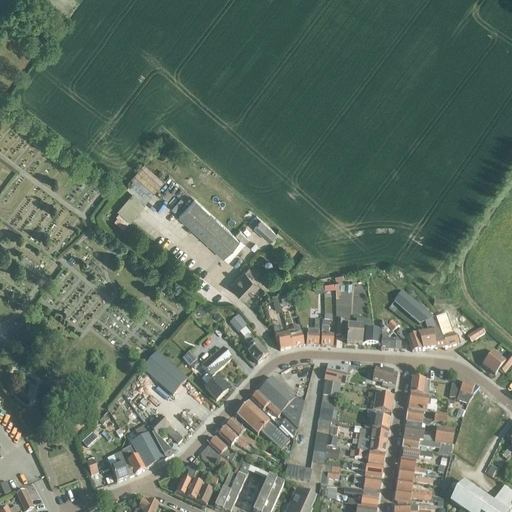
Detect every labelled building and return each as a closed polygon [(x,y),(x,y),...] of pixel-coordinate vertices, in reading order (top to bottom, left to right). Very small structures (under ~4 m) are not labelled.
[(144,204),(132,193),(117,211),(129,222),(144,204)] [(195,199),(179,216),(228,262),(235,255),(245,244),(240,239),(239,240),(195,199)] [(249,223),(269,241),(275,234),(256,216),(249,223)] [(288,245),(283,254),(297,263),(303,254),(288,245)] [(249,267),(231,286),(245,299),(258,285),(252,279),(256,275),(249,267)] [(344,285),(338,284),(339,290),(344,291),(351,291),(352,284),(344,283),(344,285)] [(313,287),(314,292),(314,293),(324,290),(322,284),(313,287)] [(401,292),(393,302),(419,325),(424,323),(428,333),(428,334),(428,335),(433,350),(445,349),(445,348),(441,339),(441,338),(432,318),(426,313),(420,308),(401,292)] [(272,298),(276,311),(281,310),(278,300),(277,296),(272,298)] [(203,303),(196,309),(202,316),(209,309),(203,303)] [(441,338),(445,348),(454,346),(458,344),(453,335),(451,329),(450,329),(449,326),(441,312),(436,315),(444,328),(446,328),(447,331),(440,333),(442,338),(441,338)] [(238,315),(228,324),(237,334),(247,326),(238,315)] [(332,316),(326,316),(324,316),(323,322),(321,321),(320,347),(332,348),(333,337),(328,337),(328,328),(329,328),(329,322),(332,322),(332,316)] [(318,320),(317,320),(313,320),(313,331),(306,331),(305,347),(317,347),(318,320)] [(347,326),(346,345),(361,346),(362,331),(362,325),(371,326),(371,322),(356,321),(356,326),(347,326)] [(380,347),(379,350),(394,351),(400,351),(401,343),(395,337),(395,342),(388,341),(388,339),(393,335),(391,333),(386,327),(386,323),(381,322),(381,332),(380,347)] [(386,327),(391,333),(397,327),(392,322),(386,327)] [(362,331),(361,346),(380,347),(381,332),(371,331),(371,326),(362,325),(362,331)] [(292,331),(288,332),(288,335),(289,337),(291,349),(302,347),(299,330),(298,330),(297,326),(291,327),(292,331)] [(291,349),(289,337),(288,335),(281,336),(279,327),(272,329),(275,343),(277,342),(279,352),(291,349)] [(471,343),(484,335),(480,329),(467,337),(471,343)] [(401,330),(396,334),(403,340),(406,339),(411,352),(412,353),(422,352),(422,351),(417,335),(415,336),(409,338),(401,330)] [(428,334),(417,335),(422,351),(422,352),(433,350),(428,335),(428,334)] [(256,365),(266,357),(249,336),(243,341),(251,351),(247,354),(256,365)] [(201,369),(207,375),(210,379),(231,361),(224,353),(222,350),(217,355),(211,359),(201,368),(201,369)] [(511,355),(511,354),(504,362),(492,353),(482,366),(494,375),(498,371),(504,375),(511,364),(511,355)] [(189,354),(182,360),(189,368),(196,362),(189,354)] [(172,397),(186,381),(156,355),(142,371),(172,397)] [(327,372),(325,381),(344,386),(347,376),(346,376),(348,368),(336,367),(328,366),(327,372)] [(394,390),(396,375),(374,369),(371,381),(382,384),(381,387),(394,390)] [(207,375),(200,381),(207,388),(204,390),(215,403),(227,392),(217,380),(214,383),(210,379),(207,375)] [(304,403),(294,400),(274,381),(271,379),(257,394),(277,412),(280,415),(297,430),(304,403)] [(425,382),(412,380),(410,395),(427,397),(429,383),(425,382)] [(455,402),(467,406),(468,403),(472,398),(478,390),(473,387),(462,383),(459,392),(455,402)] [(322,397),(334,399),(338,400),(340,387),(324,385),(322,397)] [(454,399),(456,395),(459,386),(451,385),(448,399),(454,399)] [(376,392),(373,412),(391,415),(393,398),(382,396),(382,393),(376,392)] [(277,412),(257,394),(250,402),(262,412),(266,408),(277,419),(280,415),(277,412)] [(427,397),(410,395),(407,410),(426,413),(427,406),(435,407),(436,399),(427,397)] [(483,396),(476,404),(487,414),(494,406),(483,396)] [(322,397),(321,403),(333,406),(334,399),(322,397)] [(321,403),(320,409),(332,412),(333,406),(321,403)] [(280,452),(289,442),(268,424),(269,423),(248,404),(236,417),(257,436),(259,433),(280,452)] [(320,409),(319,416),(331,418),(332,412),(320,409)] [(458,410),(455,417),(462,419),(464,412),(458,410)] [(367,411),(366,417),(374,418),(372,431),(388,433),(391,415),(373,412),(367,411)] [(431,424),(431,422),(422,421),(423,414),(407,412),(406,423),(428,427),(431,424)] [(493,435),(506,419),(498,412),(485,429),(493,435)] [(447,416),(435,414),(433,422),(446,424),(447,416)] [(319,416),(318,422),(330,424),(331,419),(331,418),(319,416)] [(72,437),(86,425),(81,419),(67,430),(72,437)] [(182,441),(175,435),(159,419),(149,429),(150,430),(156,440),(164,432),(178,446),(182,441)] [(296,431),(284,420),(279,425),(294,439),(296,431)] [(232,421),(225,429),(237,441),(254,451),(256,453),(259,448),(247,440),(246,441),(241,437),(244,433),(232,421)] [(318,422),(317,428),(329,430),(330,424),(318,422)] [(317,428),(316,434),(328,436),(329,430),(317,428)] [(405,428),(403,440),(450,447),(451,447),(453,432),(436,429),(434,439),(422,437),(423,431),(420,431),(405,428)] [(237,441),(225,429),(218,437),(230,448),(234,444),(251,455),(254,451),(237,441)] [(330,429),(329,436),(337,438),(338,430),(330,429)] [(150,430),(148,431),(150,435),(164,461),(173,456),(156,440),(150,430)] [(370,443),(386,446),(388,435),(360,431),(358,441),(370,443)] [(316,434),(315,440),(327,442),(328,438),(328,436),(316,434)] [(139,441),(130,445),(132,448),(145,471),(164,461),(150,435),(139,441)] [(10,439),(15,448),(19,446),(14,436),(10,439)] [(97,441),(92,436),(83,444),(87,449),(97,441)] [(326,445),(326,448),(335,449),(337,439),(328,438),(327,442),(326,445)] [(215,439),(208,447),(221,458),(231,464),(234,459),(225,454),(225,455),(222,454),(226,450),(215,439)] [(315,440),(314,446),(326,448),(326,445),(327,442),(315,440)] [(450,447),(403,440),(401,450),(403,450),(403,451),(417,453),(418,447),(438,450),(438,452),(449,454),(450,447)] [(370,443),(358,441),(358,446),(357,452),(368,454),(384,456),(386,446),(370,443)] [(314,446),(313,452),(325,454),(326,450),(326,448),(314,446)] [(511,446),(503,457),(506,460),(511,452),(511,446)] [(221,458),(208,447),(199,457),(212,468),(216,464),(228,470),(231,464),(221,458)] [(132,448),(122,453),(122,454),(135,477),(145,471),(132,448)] [(325,454),(324,460),(338,463),(340,452),(326,450),(325,454)] [(417,453),(403,451),(402,453),(401,455),(400,458),(401,460),(401,461),(415,463),(417,464),(418,457),(431,459),(431,455),(417,453)] [(313,452),(312,458),(324,460),(325,454),(313,452)] [(357,452),(355,452),(354,459),(361,460),(361,458),(366,459),(366,457),(368,458),(367,465),(383,467),(384,456),(368,454),(357,452)] [(117,468),(110,470),(116,484),(135,477),(122,454),(113,458),(117,468)] [(312,458),(311,464),(323,466),(324,460),(312,458)] [(415,463),(401,461),(400,461),(398,471),(413,474),(425,475),(425,471),(414,469),(415,463)] [(91,477),(98,475),(93,462),(86,464),(91,477)] [(230,511),(248,475),(246,474),(249,467),(243,464),(236,478),(229,475),(214,509),(220,511),(230,511)] [(311,470),(309,482),(320,485),(323,466),(311,464),(310,470),(311,470)] [(381,479),(382,469),(352,465),(351,470),(365,472),(364,477),(381,479)] [(287,466),(284,478),(291,479),(293,467),(287,466)] [(492,467),(487,474),(492,478),(497,470),(492,467)] [(185,498),(192,482),(195,476),(199,470),(195,468),(191,474),(188,482),(182,479),(175,493),(185,498)] [(299,468),(296,480),(303,481),(305,469),(299,468)] [(413,474),(398,471),(397,482),(411,484),(412,484),(431,487),(432,483),(413,480),(413,474)] [(198,485),(192,482),(185,498),(196,503),(196,502),(196,503),(202,488),(205,481),(206,481),(209,475),(204,473),(200,483),(199,482),(198,485)] [(208,491),(202,488),(196,503),(206,507),(218,480),(214,478),(208,491)] [(379,492),(381,482),(354,478),(353,484),(363,485),(363,490),(379,492)] [(260,497),(275,504),(283,486),(276,483),(276,482),(268,479),(260,497)] [(395,492),(425,497),(426,492),(411,490),(412,484),(411,484),(397,482),(395,492)] [(465,484),(451,503),(463,511),(509,511),(511,510),(511,492),(505,488),(500,495),(494,504),(465,484)] [(344,489),(343,495),(353,497),(352,501),(348,500),(347,504),(357,507),(359,508),(376,510),(379,494),(344,489)] [(63,492),(65,505),(82,502),(81,490),(63,492)] [(32,510),(23,492),(17,496),(24,511),(27,511),(29,511),(32,510)] [(308,511),(313,500),(296,492),(286,511),(308,511)] [(430,498),(425,497),(395,492),(393,503),(409,505),(410,499),(429,502),(430,498)] [(271,511),(275,504),(260,497),(252,511),(271,511)] [(155,511),(158,507),(143,500),(137,511),(136,510),(134,511),(155,511)]
